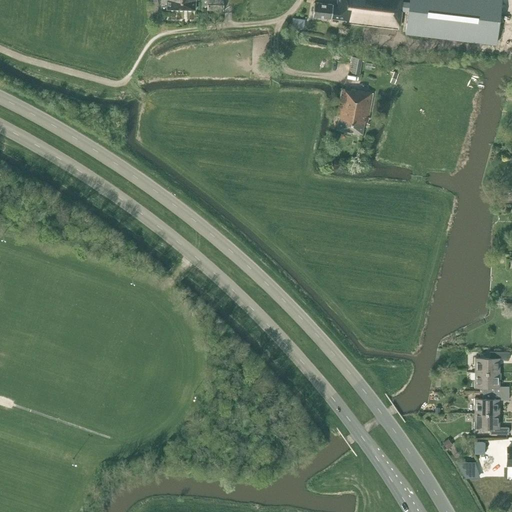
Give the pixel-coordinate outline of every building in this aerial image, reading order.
[(167,0),(167,8),(195,9),(195,0),(167,0)] [(202,0),(202,9),(208,9),(223,10),(222,0),(202,0)] [(314,2),(313,16),(346,20),(345,23),(399,29),(399,27),(401,10),(402,2),(402,0),(337,0),(337,5),(314,2)] [(402,2),(401,10),(408,11),(406,33),(496,44),(501,0),(426,0),(426,4),(410,2),(409,3),(402,2)] [(354,57),(352,72),(360,74),(363,58),(354,57)] [(394,72),(390,82),(395,84),(399,74),(394,72)] [(368,122),(373,93),(351,89),(351,90),(342,88),(337,119),(339,119),(337,129),(362,133),(365,121),(368,122)] [(499,359),(509,359),(509,352),(489,352),(489,358),(475,358),(475,372),(499,372),(499,359)] [(483,393),(509,393),(509,386),(499,386),(499,372),(475,372),(475,386),(480,386),(480,393),(483,393)] [(509,400),(509,393),(483,393),(483,399),(475,399),(475,413),(499,413),(499,400),(509,400)] [(489,434),(509,434),(509,427),(499,427),(499,413),(475,413),(475,427),(489,427),(489,434)] [(448,449),(453,445),(448,439),(443,443),(448,449)] [(473,461),(457,461),(466,478),(478,478),(473,461)] [(484,510),(491,506),(484,494),(477,497),(484,510)]
